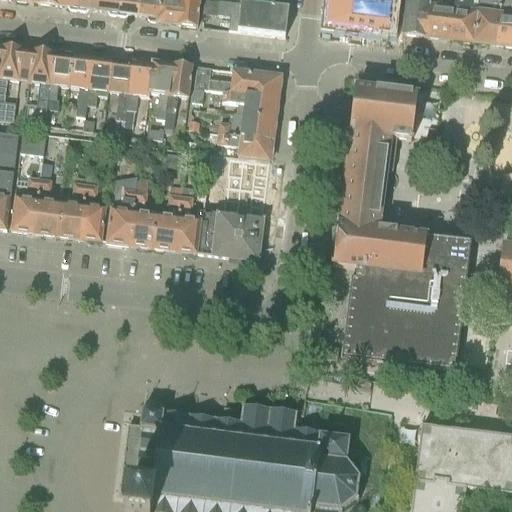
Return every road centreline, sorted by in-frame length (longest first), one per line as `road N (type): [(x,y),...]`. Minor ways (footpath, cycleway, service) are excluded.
road 1 (residential): [(306,59),(281,63),(0,28)]
road 2 (residential): [(280,310),(0,279)]
road 3 (residential): [(280,310),(306,59)]
road 4 (residential): [(306,59),(346,56),(511,78)]
